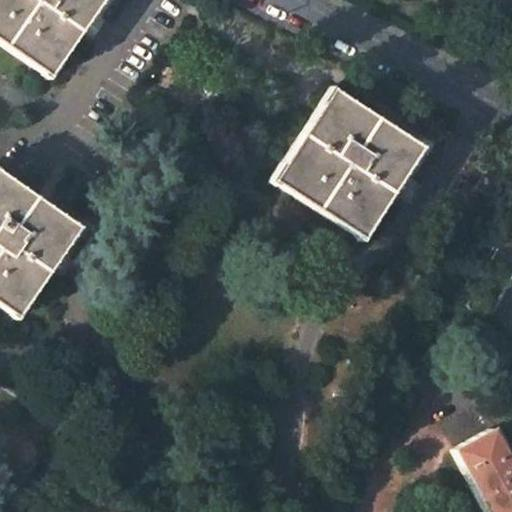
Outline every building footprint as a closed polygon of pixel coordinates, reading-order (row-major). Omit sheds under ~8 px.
[(106,0),(0,0),(0,40),(51,77),(106,0)] [(420,147),(332,89),(272,181),(359,239),(420,147)] [(503,182),(486,169),(474,186),(493,198),(503,182)] [(78,226),(0,171),(0,308),(13,317),(78,226)] [(491,308),(511,271),(511,210),(500,229),(467,294),(491,308)] [(486,429),(450,449),(483,511),(511,511),(511,461),(505,465),(486,429)]
